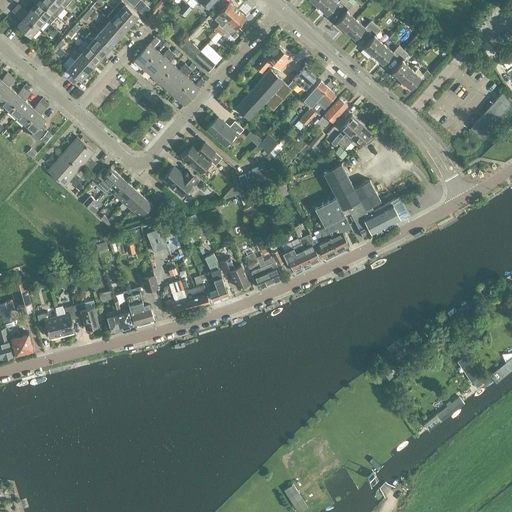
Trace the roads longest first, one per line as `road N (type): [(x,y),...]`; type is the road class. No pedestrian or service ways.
road 1 (residential): [(0,372),(237,308),(461,198)]
road 2 (residential): [(77,111),(144,161),(280,8)]
road 3 (tertiary): [(405,120),(280,8)]
road 4 (unclassified): [(405,120),(511,18)]
